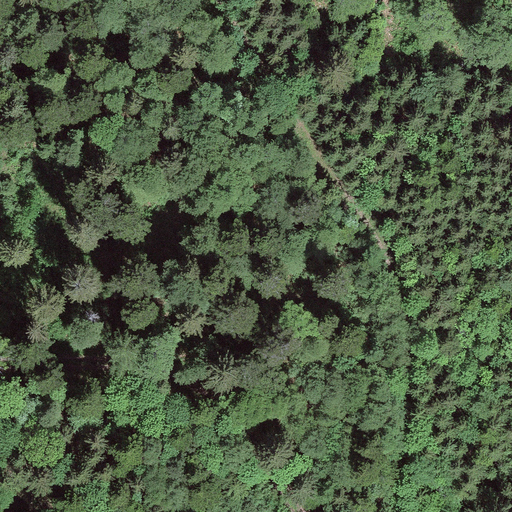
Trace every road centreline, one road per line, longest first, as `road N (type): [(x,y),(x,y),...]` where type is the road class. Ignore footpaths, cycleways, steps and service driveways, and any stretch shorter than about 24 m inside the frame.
road 1 (track): [(219,0),(371,232),(390,275),(402,379),(389,511)]
road 2 (track): [(299,511),(240,415),(208,385),(167,367),(0,359)]
